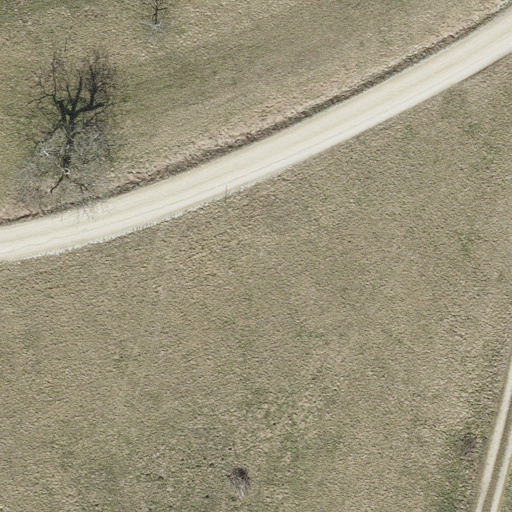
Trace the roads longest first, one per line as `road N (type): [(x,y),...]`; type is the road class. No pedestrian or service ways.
road 1 (track): [(0,230),(125,204),(392,83),(511,18)]
road 2 (track): [(480,511),(511,385)]
